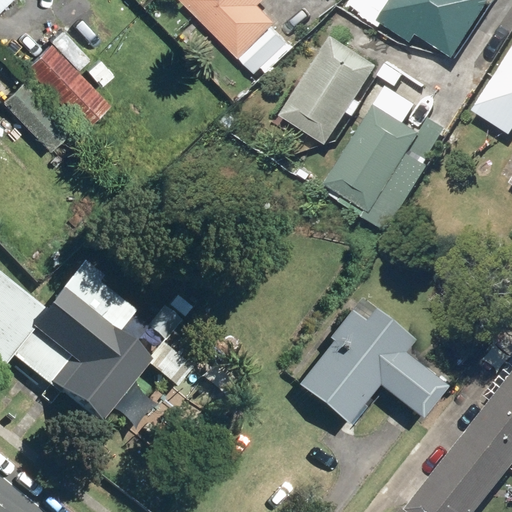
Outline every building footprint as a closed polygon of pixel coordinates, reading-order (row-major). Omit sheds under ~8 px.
[(187,0),(186,1),(235,52),(277,12),(266,0),(187,0)] [(388,0),(376,20),(443,65),(486,0),(388,0)] [(329,36),(279,116),(326,145),(376,64),(329,36)] [(50,46),(24,69),(79,129),(104,106),(50,46)] [(511,46),(490,80),(511,93),(511,46)] [(17,86),(0,101),(0,106),(44,155),(64,136),(17,86)] [(372,105),(324,183),(370,211),(418,134),(372,105)] [(146,364),(55,293),(27,329),(68,361),(43,395),(95,433),(146,364)] [(146,330),(163,342),(177,323),(159,311),(146,330)] [(416,422),(443,390),(404,359),(409,353),(356,311),(293,391),(347,433),(379,392),(416,422)] [(185,373),(162,351),(147,367),(170,389),(185,373)] [(511,372),(406,504),(415,511),(473,511),(511,464),(511,372)]
